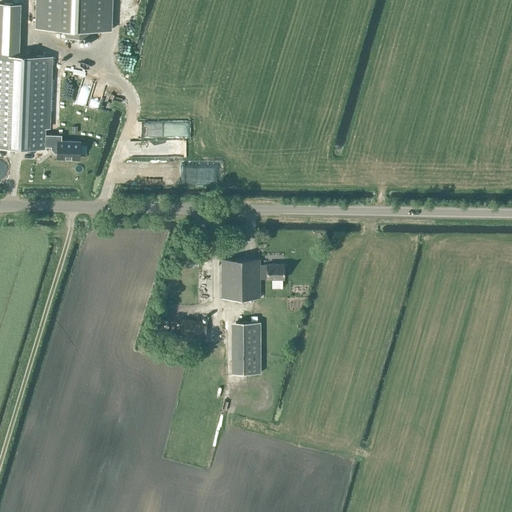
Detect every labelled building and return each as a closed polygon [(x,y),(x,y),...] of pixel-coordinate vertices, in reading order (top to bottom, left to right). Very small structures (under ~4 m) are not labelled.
[(112,0),(34,0),(34,27),(64,28),(64,38),(92,39),(92,29),(112,30),(112,0)] [(47,68),(0,66),(0,146),(40,148),(40,146),(47,147),(47,149),(50,153),(57,153),(56,158),(78,158),(78,156),(86,156),(87,143),(79,143),(79,140),(61,140),(61,133),(45,133),(47,68)] [(157,125),(157,138),(187,138),(187,129),(182,129),(182,126),(177,126),(177,127),(173,127),(173,130),(166,130),(166,125),(157,125)] [(260,259),(221,259),(221,298),(260,298),(260,273),(266,273),(266,278),(284,278),(284,264),(266,264),(260,264),(260,259)] [(272,291),(283,291),(283,283),(272,283),(272,291)] [(206,322),(182,319),(180,335),(204,338),(206,322)] [(260,373),(260,321),(230,321),(231,373),(260,373)]
